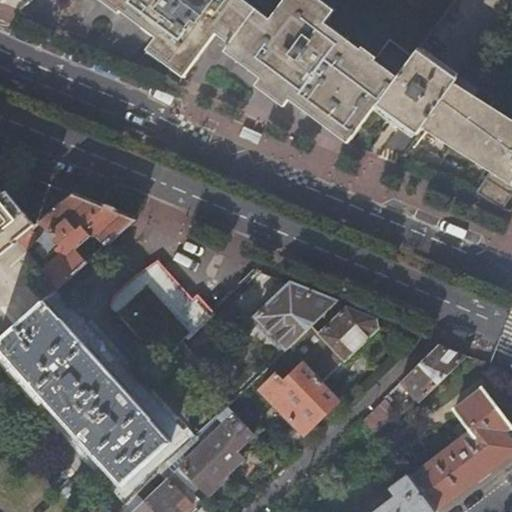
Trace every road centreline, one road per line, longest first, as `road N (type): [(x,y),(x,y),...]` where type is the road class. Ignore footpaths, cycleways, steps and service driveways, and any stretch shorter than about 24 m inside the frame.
road 1 (secondary): [(511,266),(0,51)]
road 2 (secondary): [(0,106),(456,301)]
road 3 (residential): [(456,301),(250,511)]
